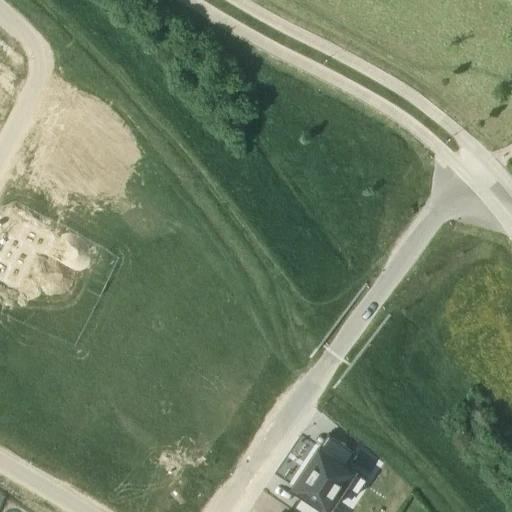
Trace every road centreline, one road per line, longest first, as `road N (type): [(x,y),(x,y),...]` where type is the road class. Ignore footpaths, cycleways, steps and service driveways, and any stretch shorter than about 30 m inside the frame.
road 1 (residential): [(472,177),(222,511)]
road 2 (tertiary): [(184,0),(391,111),(472,177)]
road 3 (tertiary): [(495,168),(403,93),(235,0)]
road 4 (residential): [(0,159),(44,58),(0,11)]
